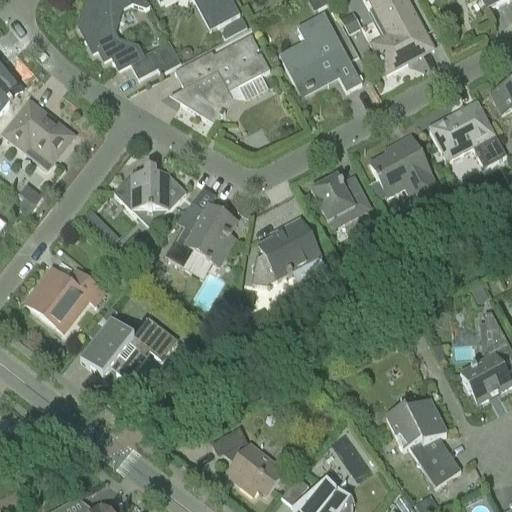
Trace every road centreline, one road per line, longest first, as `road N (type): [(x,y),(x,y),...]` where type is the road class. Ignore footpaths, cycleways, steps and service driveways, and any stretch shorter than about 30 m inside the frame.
road 1 (residential): [(132,119),(239,182),(261,182),(511,48)]
road 2 (tertiary): [(184,511),(0,367)]
road 3 (residential): [(0,298),(132,119)]
road 4 (residential): [(132,119),(56,72),(5,6)]
